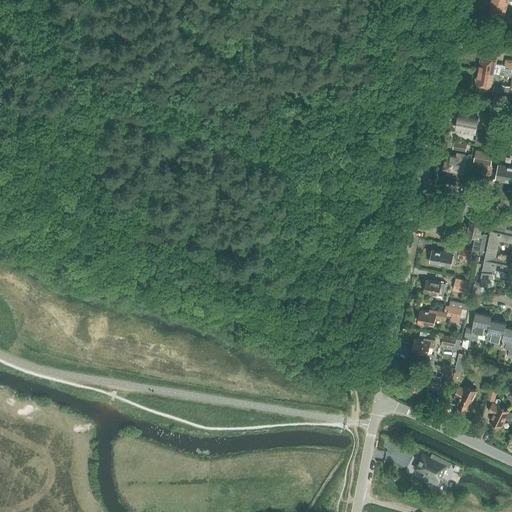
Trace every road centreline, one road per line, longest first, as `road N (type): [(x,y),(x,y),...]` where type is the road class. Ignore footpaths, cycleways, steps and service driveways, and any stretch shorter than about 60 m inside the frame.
road 1 (unknown): [(338,511),(357,439),(358,352),(378,245),(372,170),(404,83),(421,0)]
road 2 (unclassified): [(379,400),(426,191)]
road 3 (unclassified): [(426,191),(455,31)]
road 4 (unclassified): [(511,462),(379,400)]
